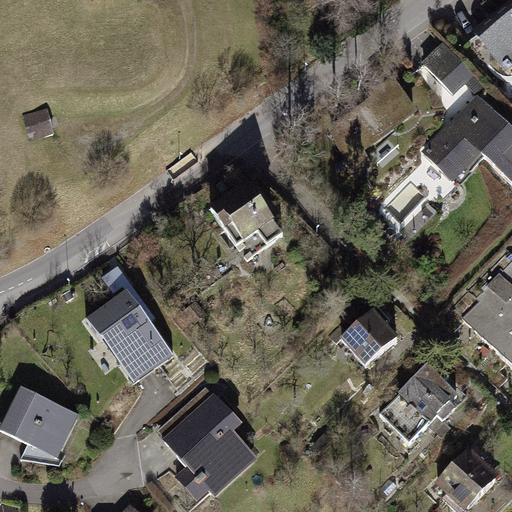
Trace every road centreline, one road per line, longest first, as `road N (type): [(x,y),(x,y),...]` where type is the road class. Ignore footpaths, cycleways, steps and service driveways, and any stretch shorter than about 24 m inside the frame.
road 1 (unclassified): [(430,0),(39,278),(0,295)]
road 2 (track): [(69,127),(123,121),(168,103),(191,65),(185,0)]
road 3 (unknown): [(0,485),(52,494),(97,486),(119,472),(126,437)]
